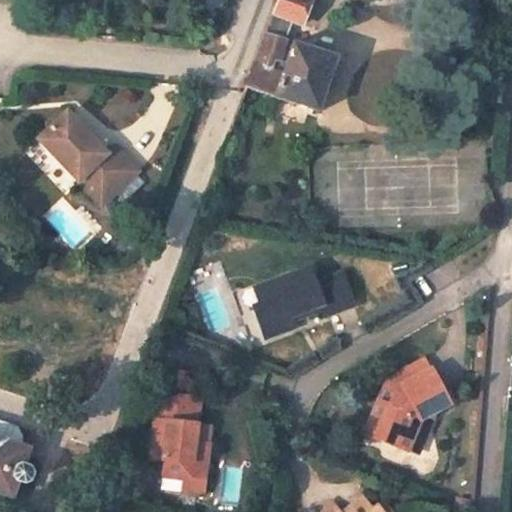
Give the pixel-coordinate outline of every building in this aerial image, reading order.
[(316,111),(334,59),(291,45),(289,47),(285,46),(288,39),(285,38),(292,21),(302,24),(310,0),(277,0),(246,86),(316,111)] [(67,109),(37,137),(101,204),(137,170),(113,145),(106,151),(67,109)] [(352,304),(340,273),(316,283),(310,267),(254,288),(261,305),(255,307),(267,338),(294,328),(291,316),(324,303),(329,314),(352,304)] [(426,359),(385,381),(377,402),(390,407),(397,388),(431,370),(426,359)] [(447,405),(431,370),(397,388),(390,407),(377,402),(365,434),(406,450),(417,421),(433,412),(447,405)] [(160,395),(190,398),(191,374),(162,371),(160,395)] [(195,444),(199,399),(190,398),(160,395),(157,394),(150,459),(163,460),(159,491),(180,493),(181,481),(205,483),(209,445),(195,444)] [(406,450),(417,454),(433,412),(417,421),(406,450)] [(23,438),(18,427),(0,421),(0,492),(13,497),(18,482),(23,483),(28,480),(31,475),(30,471),(27,467),(24,465),(29,449),(21,446),(23,438)] [(180,493),(204,494),(205,483),(181,481),(180,493)] [(380,511),(377,508),(372,511),(361,498),(350,506),(354,510),(351,511),(339,511),(331,502),(323,511),(380,511)]
